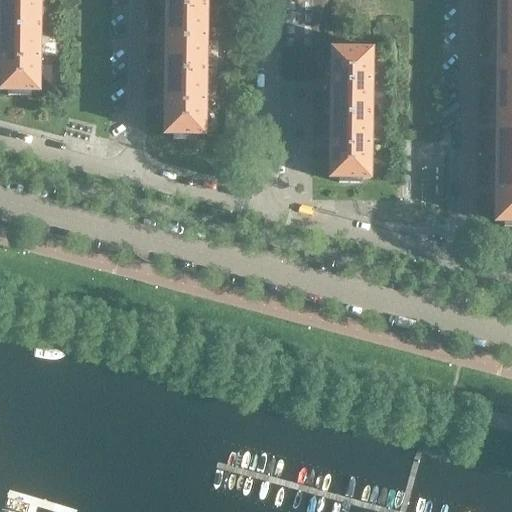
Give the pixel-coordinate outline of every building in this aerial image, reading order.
[(38,2),(37,0),(0,0),(0,15),(2,16),(2,25),(2,26),(40,26),(41,2),(38,2)] [(289,0),(289,41),(313,42),(314,0),(289,0)] [(511,0),(496,0),(496,7),(493,18),(499,19),(499,29),(511,29),(511,0)] [(203,46),(203,30),(206,30),(206,6),(168,6),(168,5),(165,5),(165,10),(162,21),(168,23),(168,32),(165,32),(164,47),(161,58),(167,60),(167,69),(167,70),(206,70),(206,46),(203,46)] [(37,66),(37,58),(37,51),(40,51),(40,26),(2,26),(2,25),(0,25),(0,42),(2,43),(1,52),(0,51),(0,90),(7,91),(7,96),(19,96),(19,91),(39,91),(40,66),(37,66)] [(511,29),(499,29),(496,29),(496,33),(493,44),(499,46),(499,55),(496,55),(495,71),(492,82),(498,83),(498,93),(511,93),(511,29)] [(368,89),(368,74),(371,74),(372,48),(331,48),(330,54),(327,65),(333,67),(333,76),(330,76),(330,91),(327,102),(333,103),(332,113),(371,114),(371,89),(368,89)] [(202,110),(202,102),(202,94),(205,94),(206,70),(167,70),(167,69),(164,69),(164,74),(161,85),(167,87),(167,96),(164,96),(163,135),(173,135),(173,139),(184,139),(184,135),(205,135),(205,110),(202,110)] [(511,93),(498,93),(495,93),(495,98),(492,109),(498,110),(498,120),(495,120),(495,135),(491,146),(497,147),(497,157),(511,157),(511,93)] [(367,153),(367,146),(367,138),(370,138),(371,114),(332,113),(329,113),(329,118),(326,128),(332,130),(332,139),(329,139),(328,178),(338,178),(338,183),(349,183),(349,179),(370,179),(370,153),(367,153)] [(511,157),(497,157),(494,156),(494,161),(491,172),(497,174),(497,183),(494,183),(493,222),(503,222),(503,227),(511,226),(511,157)]
